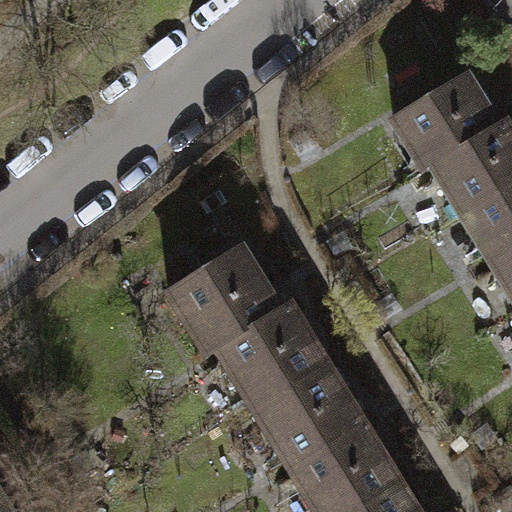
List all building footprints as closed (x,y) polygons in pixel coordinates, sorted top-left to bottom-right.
[(432,167),(498,126),(467,75),(394,121),(425,171),(432,167)] [(462,215),(511,184),(511,132),(505,122),(498,126),(432,167),(462,215)] [(511,184),(462,215),(492,263),(511,250),(511,184)] [(280,310),(242,248),(169,293),(207,355),(217,349),(280,310)] [(511,250),(492,263),(511,294),(511,250)] [(254,409),(328,364),(290,304),(280,310),(217,349),(254,409)] [(291,468),(364,423),(328,364),(254,409),(291,468)] [(364,423),(291,468),(317,511),(354,511),(401,483),(364,423)] [(419,511),(401,483),(354,511),(419,511)] [(8,511),(0,498),(0,511),(8,511)]
